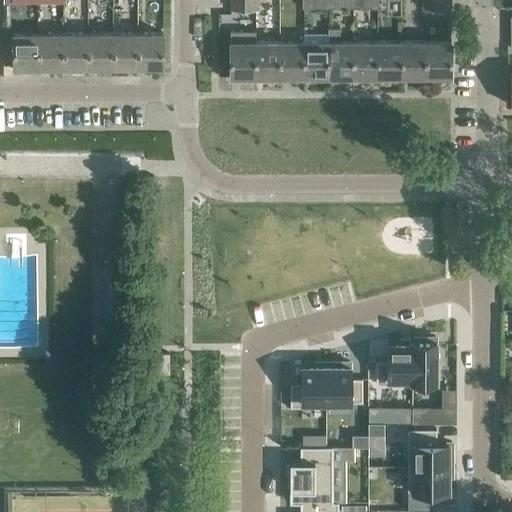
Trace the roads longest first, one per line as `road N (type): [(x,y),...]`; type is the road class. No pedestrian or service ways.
road 1 (residential): [(253,511),(257,346),(273,333),(482,279)]
road 2 (residential): [(485,182),(224,183),(190,149),(188,92)]
road 3 (residential): [(481,502),(482,279)]
road 4 (residential): [(188,92),(0,92)]
road 5 (residential): [(481,0),(489,36),(485,182)]
